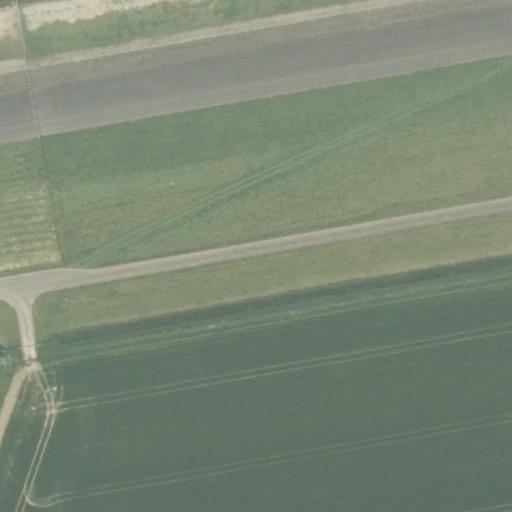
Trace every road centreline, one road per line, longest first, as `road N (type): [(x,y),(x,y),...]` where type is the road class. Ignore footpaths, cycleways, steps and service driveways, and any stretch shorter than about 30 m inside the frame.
road 1 (track): [(33,286),(511,52)]
road 2 (track): [(0,133),(511,44)]
